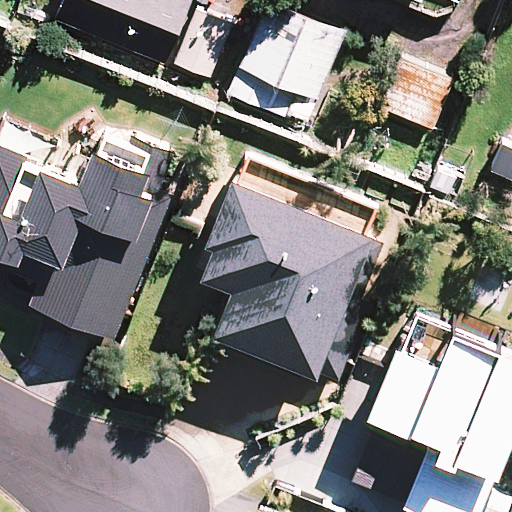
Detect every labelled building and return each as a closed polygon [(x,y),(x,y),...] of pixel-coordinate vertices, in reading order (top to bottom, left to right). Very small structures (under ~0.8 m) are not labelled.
[(186,0),(61,0),(56,14),(163,57),(186,0)] [(344,24),(287,0),(264,0),(228,89),(304,120),(344,24)] [(231,16),(198,3),(176,60),(209,73),(231,16)] [(442,70),(401,54),(382,103),(422,119),(442,70)] [(0,242),(15,248),(8,263),(38,276),(31,293),(113,328),(171,190),(163,186),(178,152),(103,120),(82,170),(0,135),(0,242)] [(511,138),(503,135),(490,165),(511,174),(511,138)] [(205,227),(211,229),(199,260),(233,273),(215,318),(339,367),(365,298),(356,295),(385,222),(272,178),(231,162),(205,227)] [(446,511),(475,511),(511,420),(511,337),(452,313),(411,297),(369,399),(434,426),(423,454),(368,432),(351,474),(446,511)]
